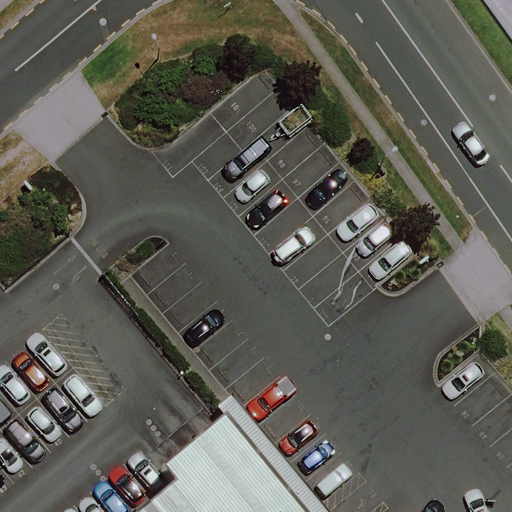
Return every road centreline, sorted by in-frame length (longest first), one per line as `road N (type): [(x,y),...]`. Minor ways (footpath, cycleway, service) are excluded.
road 1 (tertiary): [(511,183),(383,0)]
road 2 (unclassified): [(101,0),(0,85)]
